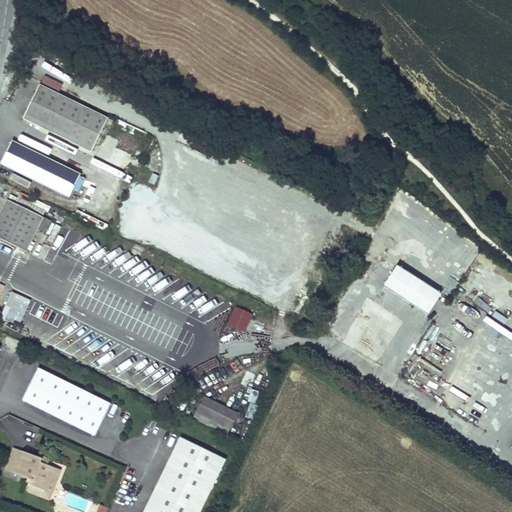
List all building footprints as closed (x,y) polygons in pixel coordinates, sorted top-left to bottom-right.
[(107,118),(40,85),(23,119),(91,152),(107,118)] [(80,175),(12,141),(1,164),(68,198),(80,175)] [(113,150),(107,161),(125,169),(130,158),(113,150)] [(7,200),(0,213),(0,239),(26,252),(31,241),(37,244),(39,239),(34,236),(37,229),(45,232),(50,221),(15,203),(17,198),(10,195),(7,200)] [(383,284),(426,312),(440,292),(397,264),(383,284)] [(257,307),(243,300),(230,328),(243,335),(257,307)] [(241,364),(238,359),(224,366),(227,371),(241,364)] [(38,369),(22,401),(95,437),(111,405),(38,369)] [(252,389),(238,384),(235,391),(249,396),(251,390),(252,389)] [(259,393),(251,390),(249,396),(247,402),(255,405),(259,393)] [(237,415),(203,398),(193,418),(227,434),(237,415)] [(199,511),(225,460),(180,437),(143,511),(199,511)] [(41,459),(14,449),(6,469),(29,478),(33,479),(31,484),(51,492),(60,470),(47,465),(40,463),(41,459)] [(41,459),(40,463),(47,465),(49,459),(42,456),(41,459)] [(49,499),(51,492),(31,484),(28,491),(49,499)]
